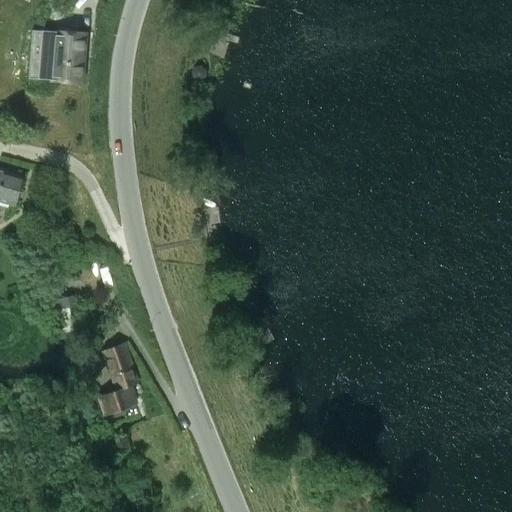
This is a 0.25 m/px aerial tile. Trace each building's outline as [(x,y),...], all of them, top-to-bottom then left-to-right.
[(84,82),(88,32),(33,28),(30,78),(84,82)] [(206,76),(206,70),(202,65),(195,66),(191,70),(191,76),(196,81),(202,81),(206,76)] [(0,201),(16,206),(25,175),(0,167),(0,201)] [(62,339),(86,334),(77,295),(54,300),(62,339)] [(132,385),(140,382),(127,343),(104,351),(117,390),(100,396),(107,413),(138,403),(132,385)]
